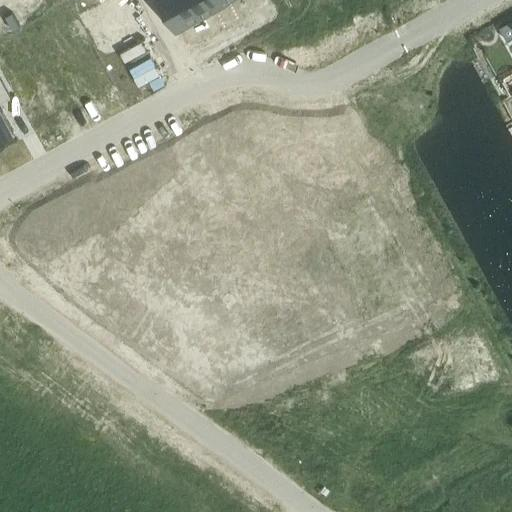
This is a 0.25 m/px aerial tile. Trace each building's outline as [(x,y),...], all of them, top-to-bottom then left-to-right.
[(132,0),(127,0),(110,9),(129,43),(131,46),(152,35),(132,0)] [(192,0),(165,0),(180,26),(201,15),(192,0)] [(218,0),(192,0),(201,15),(221,4),(218,0)] [(109,6),(88,18),(108,54),(129,43),(110,9),(109,6)] [(12,12),(5,16),(13,31),(20,27),(12,12)] [(511,18),(499,26),(506,39),(511,36),(511,18)] [(30,86),(18,93),(28,110),(40,104),(45,113),(92,88),(71,50),(53,60),(56,66),(28,82),(30,86)] [(0,142),(11,137),(9,133),(13,131),(0,106),(0,101),(10,96),(0,77),(0,142)]
